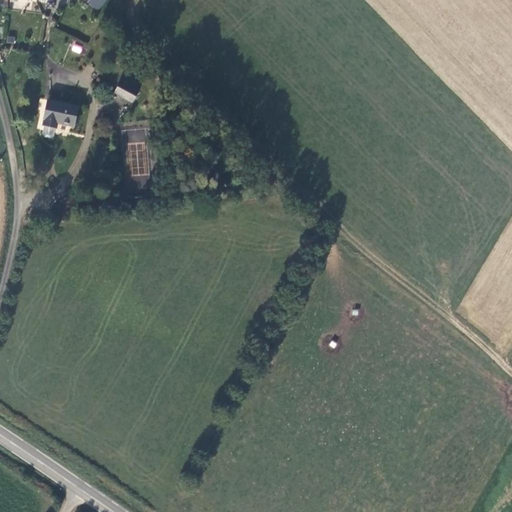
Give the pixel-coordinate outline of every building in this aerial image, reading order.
[(76,0),(89,8),(95,13),(101,5),(94,1),(93,0),(76,0)] [(81,53),(83,46),(73,44),(71,51),(81,53)] [(121,81),(115,93),(133,102),(139,91),(121,81)] [(74,126),(78,107),(49,101),(43,126),(44,127),(56,129),(57,129),(58,123),(74,126)] [(54,136),(56,129),(44,127),(43,134),(45,137),(51,138),(54,136)]
